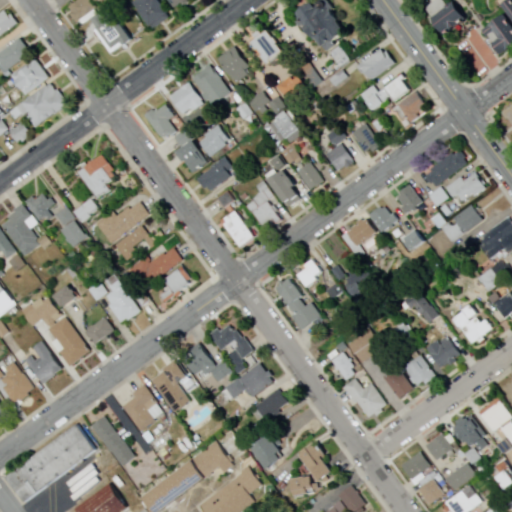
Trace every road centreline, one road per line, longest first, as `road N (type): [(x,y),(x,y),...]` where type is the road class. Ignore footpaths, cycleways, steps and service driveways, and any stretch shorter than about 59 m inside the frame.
road 1 (residential): [(0,459),(511,73)]
road 2 (residential): [(408,511),(32,0)]
road 3 (residential): [(0,187),(248,0)]
road 4 (secondary): [(511,179),(380,0)]
road 5 (residential): [(370,460),(511,349)]
